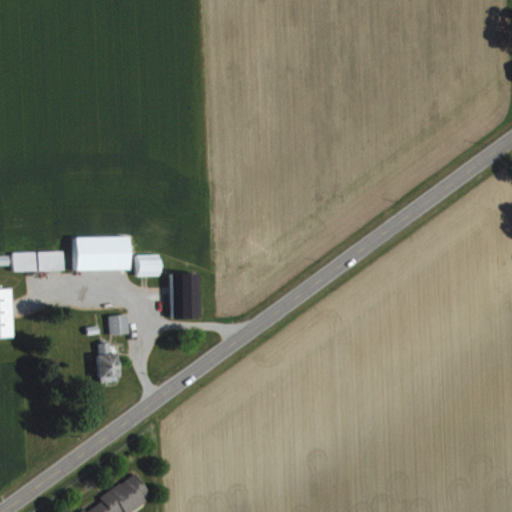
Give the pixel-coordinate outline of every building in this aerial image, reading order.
[(75,243),(76,276),(131,275),(130,242),(75,243)] [(64,257),(14,258),(15,277),(65,276),(64,257)] [(138,282),(161,282),(160,261),(138,261),(138,282)] [(174,325),(201,324),(200,279),(172,279),(174,325)] [(0,343),(15,343),(13,294),(0,294),(0,343)] [(111,341),(131,340),(130,320),(111,321),(111,341)] [(98,350),(99,389),(119,388),(118,349),(98,350)] [(141,511),(148,508),(146,504),(151,500),(137,479),(100,503),(103,508),(96,511),(141,511)]
